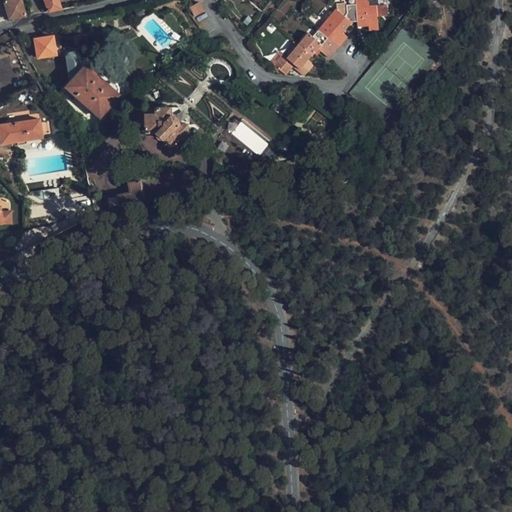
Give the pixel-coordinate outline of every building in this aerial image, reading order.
[(3,0),(9,17),(25,14),(20,0),(3,0)] [(45,0),(49,10),(61,7),(58,0),(45,0)] [(201,12),(196,3),(188,7),(192,17),(201,12)] [(283,54),(274,66),(286,75),(294,67),(296,64),(300,68),(298,70),(305,75),(313,65),(307,60),(311,56),(312,57),(319,49),(329,57),(338,46),(339,47),(349,36),(344,31),(352,21),(358,20),(358,26),(371,25),(371,30),(380,30),(378,15),(378,5),(372,6),(372,3),(357,4),(352,5),(352,8),(329,10),(289,59),(283,54)] [(388,14),(387,4),(378,5),(378,15),(388,14)] [(169,11),(161,21),(167,26),(176,16),(169,11)] [(57,54),(54,36),(36,39),(38,58),(57,54)] [(69,78),(81,66),(80,51),(74,45),(67,46),(64,53),(67,76),(69,76),(69,78)] [(85,62),(81,66),(69,78),(66,83),(100,115),(119,93),(116,91),(117,87),(117,85),(117,84),(116,82),(114,81),(113,80),(111,80),(106,82),(85,62)] [(190,140),(189,117),(179,109),(145,110),(146,124),(145,125),(146,135),(157,135),(164,142),(170,141),(171,144),(173,145),(176,145),(177,143),(179,141),(190,140)] [(258,161),(273,143),(238,114),(223,132),(258,161)] [(62,131),(62,117),(53,117),(53,131),(62,131)] [(9,123),(0,124),(0,130),(2,143),(17,141),(27,140),(43,137),(42,133),(41,122),(40,118),(9,123)] [(48,121),(41,122),(42,133),(50,132),(48,121)] [(115,207),(144,200),(140,180),(127,183),(129,192),(106,198),(108,210),(115,207)] [(58,188),(44,190),(45,202),(60,200),(58,188)] [(0,222),(1,223),(12,223),(11,211),(1,211),(1,206),(0,205),(0,222)]
